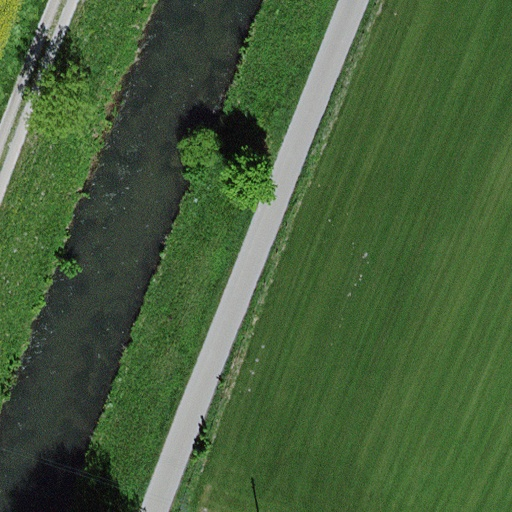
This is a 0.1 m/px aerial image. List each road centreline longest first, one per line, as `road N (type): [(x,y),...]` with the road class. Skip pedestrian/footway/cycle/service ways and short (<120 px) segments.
road 1 (unclassified): [(349,0),(146,511)]
road 2 (track): [(74,0),(0,190)]
